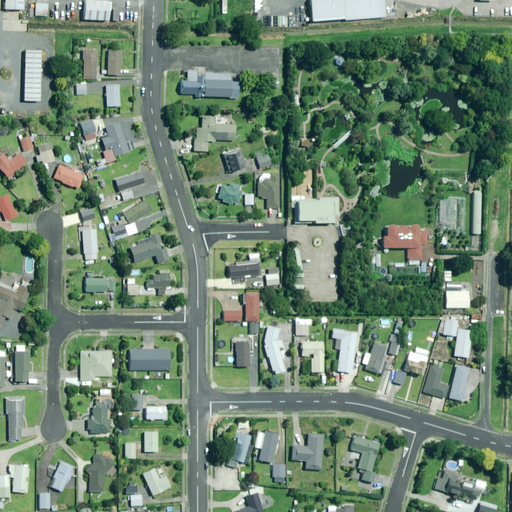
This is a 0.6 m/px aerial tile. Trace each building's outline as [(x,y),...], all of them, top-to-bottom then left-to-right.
[(109,0),(82,0),(81,11),(109,13),(109,0)] [(308,0),(309,14),(383,7),(382,0),(308,0)] [(48,4),(35,3),(34,15),(47,16),(48,4)] [(38,43),(22,42),(21,92),(36,92),(38,43)] [(95,50),(82,50),(82,79),(95,79),(95,50)] [(120,51),(107,50),(106,70),(101,70),(101,75),(119,75),(120,51)] [(334,60),(334,61),(334,62),(334,63),(334,64),(335,65),(336,66),(337,66),(338,66),(339,66),(340,66),(341,66),(341,65),(342,65),(342,64),(342,63),(343,62),(343,61),(342,60),(342,59),(341,58),(340,58),(339,57),(338,57),(337,57),(337,58),(336,58),(335,58),(335,59),(334,60)] [(235,68),(186,65),(185,78),(176,78),(175,94),(191,95),(191,98),(240,101),(241,81),(234,81),(235,68)] [(278,76),(268,76),(268,88),(278,88),(278,76)] [(86,94),(86,85),(76,85),(76,94),(86,94)] [(119,106),(117,86),(105,87),(106,107),(119,106)] [(215,117),(201,116),(201,128),(196,128),(196,138),(193,138),(193,151),(207,151),(207,141),(214,142),(214,140),(233,141),(234,125),(214,124),(215,117)] [(95,138),(90,120),(80,123),(85,141),(95,138)] [(104,151),(102,152),(104,159),(95,162),(96,165),(105,163),(105,164),(115,161),(114,157),(127,153),(118,123),(104,127),(107,137),(101,139),(104,151)] [(267,133),(265,127),(257,129),(259,136),(267,133)] [(33,148),(29,137),(19,140),(23,151),(33,148)] [(52,149),(50,143),(37,146),(42,164),(54,161),(51,150),(52,149)] [(245,167),(239,148),(222,153),(228,173),(245,167)] [(261,157),(260,152),(255,154),(259,169),(271,165),(268,155),(261,157)] [(26,162),(18,153),(9,161),(2,153),(0,154),(0,170),(7,179),(26,162)] [(83,175),(58,165),(52,178),(78,188),(83,175)] [(143,184),(139,171),(114,179),(118,192),(143,184)] [(278,209),(279,174),(269,173),(269,179),(262,179),(262,184),(257,184),(256,198),(266,198),(265,208),(278,209)] [(241,187),(229,184),(228,187),(220,185),(217,198),(222,199),(221,202),(231,204),(231,202),(237,204),(241,187)] [(378,187),(373,184),(368,195),(373,197),(378,187)] [(132,197),(130,190),(120,193),(122,200),(132,197)] [(481,192),(473,192),(471,234),(480,234),(481,192)] [(252,205),(253,195),(244,194),(244,205),(252,205)] [(16,216),(6,195),(0,197),(0,211),(4,221),(16,216)] [(336,215),(335,198),(316,198),(316,199),(295,200),(295,221),(312,220),(312,223),(332,223),(332,215),(336,215)] [(151,210),(144,200),(122,214),(124,217),(128,225),(151,210)] [(93,219),(90,208),(79,211),(82,222),(93,219)] [(137,233),(134,223),(124,226),(123,223),(111,227),(113,234),(108,236),(110,241),(137,233)] [(422,244),(426,244),(426,231),(416,231),(417,226),(416,226),(416,225),(415,225),(414,225),(414,224),(413,224),(412,224),(411,224),(410,224),(410,225),(409,225),(408,226),(393,226),(392,225),(391,225),(391,224),(390,224),(389,224),(388,224),(387,225),(386,225),(385,226),(385,237),(381,237),(381,248),(407,248),(407,260),(408,260),(408,265),(419,265),(419,260),(422,260),(422,244)] [(96,259),(94,230),(81,230),(82,254),(84,254),(84,260),(96,259)] [(160,243),(157,233),(148,236),(148,237),(137,241),(138,245),(129,248),(133,262),(154,255),(156,263),(168,260),(164,248),(161,249),(159,243),(160,243)] [(260,276),(258,260),(235,263),(236,265),(227,266),(228,278),(233,278),(234,284),(244,283),(243,276),(249,275),(249,277),(260,276)] [(0,328),(5,317),(10,320),(14,311),(11,310),(12,307),(21,311),(30,289),(15,283),(17,278),(0,270),(0,328)] [(167,288),(168,274),(152,274),(152,280),(146,280),(146,289),(157,289),(157,295),(163,295),(164,288),(167,288)] [(280,284),(278,274),(265,275),(266,286),(280,284)] [(106,279),(84,279),(84,292),(93,292),(93,295),(95,295),(95,292),(106,292),(106,291),(114,291),(115,281),(106,280),(106,279)] [(133,285),(133,279),(127,279),(126,295),(136,295),(137,285),(133,285)] [(459,283),(442,283),(443,290),(445,290),(445,308),(468,308),(468,291),(459,291),(459,283)] [(258,292),(244,292),(244,321),(258,321),(258,292)] [(241,321),(241,311),(222,311),(222,321),(241,321)] [(457,321),(444,319),(442,335),(454,336),(457,321)] [(258,324),(249,323),(249,333),(258,334),(258,324)] [(307,325),(295,325),(295,335),(307,335),(307,325)] [(264,346),(263,346),(266,357),(267,357),(271,371),(274,370),(275,374),(283,372),(279,354),(284,353),(280,340),(276,341),(279,329),(267,326),(263,340),(264,346)] [(356,333),(332,329),(331,338),(340,339),(336,371),(351,373),(356,333)] [(471,332),(457,329),(453,356),(467,358),(471,332)] [(400,341),(392,338),(388,353),(396,356),(400,341)] [(385,345),(373,341),(364,369),(376,374),(385,345)] [(247,367),(248,343),(234,342),(234,350),(235,350),(234,366),(247,367)] [(323,372),(323,342),(301,342),(301,356),(308,356),(308,354),(313,354),(313,359),(310,359),(310,372),(323,372)] [(24,346),(16,346),(16,352),(14,352),(14,382),(26,382),(27,371),(31,371),(31,364),(27,364),(27,352),(24,352),(24,346)] [(169,370),(169,349),(129,349),(129,370),(169,370)] [(110,377),(110,352),(79,352),(79,381),(93,381),(93,376),(110,377)] [(424,362),(405,357),(403,365),(405,365),(403,370),(420,375),(424,362)] [(442,369),(430,365),(421,392),(443,399),(447,385),(438,382),(442,369)] [(468,368),(455,365),(448,398),(460,401),(468,368)] [(405,374),(396,371),(392,382),(402,385),(405,374)] [(141,410),(141,395),(131,395),(131,410),(141,410)] [(23,415),(23,397),(5,397),(5,414),(7,414),(8,440),(20,440),(20,429),(21,429),(21,415),(23,415)] [(105,402),(94,402),(94,407),(91,408),(91,420),(86,420),(86,434),(109,433),(108,420),(106,420),(105,402)] [(165,419),(165,407),(145,407),(145,419),(165,419)] [(156,452),(156,432),(142,432),(143,452),(156,452)] [(250,437),(235,432),(234,437),(237,438),(234,447),(233,446),(226,466),(235,468),(237,461),(242,463),(244,457),(248,458),(250,453),(245,451),(250,437)] [(277,435),(264,432),(262,444),(258,443),(257,448),(260,448),(258,461),(272,463),(277,435)] [(322,435),(307,434),(306,447),(291,446),(290,460),(305,461),(304,469),(320,470),(322,435)] [(378,443),(353,436),(349,450),(360,453),(356,468),(359,469),(358,472),(362,473),(360,480),(372,483),(374,473),(370,472),(378,443)] [(134,458),(134,443),(124,443),(124,458),(134,458)] [(103,455),(92,455),(92,465),(89,465),(87,492),(102,493),(103,475),(107,475),(107,470),(111,470),(112,459),(103,458),(103,455)] [(71,467),(59,462),(49,487),(61,492),(71,467)] [(26,493),(28,466),(13,465),(12,492),(26,493)] [(284,477),(285,465),(272,465),(272,477),(284,477)] [(158,479),(153,469),(141,474),(152,496),(169,487),(164,477),(158,479)] [(459,475),(443,470),(441,477),(437,476),(434,489),(458,496),(457,498),(474,503),(480,484),(466,480),(465,483),(457,481),(459,475)] [(8,474),(0,474),(0,488),(9,487),(8,474)] [(258,483),(257,474),(244,475),(245,485),(258,483)] [(318,483),(302,481),(301,490),(317,491),(318,483)] [(49,509),(49,493),(39,493),(39,509),(49,509)] [(262,511),(256,493),(244,496),(248,507),(232,511),(231,511),(262,511)] [(141,505),(140,495),(129,496),(130,506),(141,505)]
